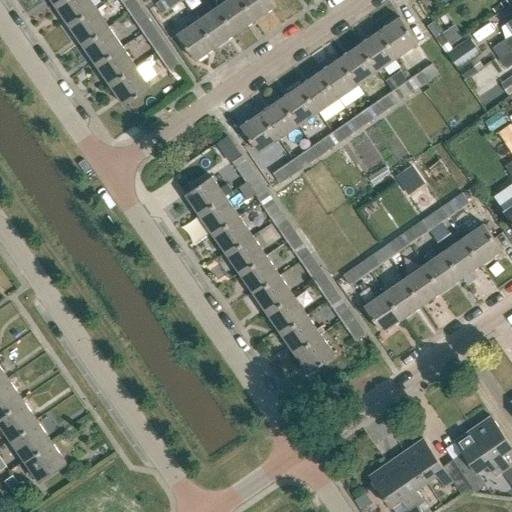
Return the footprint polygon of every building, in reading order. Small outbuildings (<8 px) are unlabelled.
[(65,0),(56,6),(70,26),(96,8),(90,0),(65,0)] [(140,7),(135,0),(120,0),(130,14),(140,7)] [(183,0),(163,0),(156,5),(164,15),(184,1),(183,0)] [(229,0),(218,8),(236,34),(256,20),(241,0),(229,0)] [(241,0),(256,20),(276,6),(272,0),(241,0)] [(154,26),(140,7),(130,14),(143,34),(154,26)] [(70,26),(83,46),(110,28),(96,8),(70,26)] [(198,21),(216,47),(236,34),(218,8),(198,21)] [(380,32),(398,58),(418,44),(400,18),(380,32)] [(178,36),(196,62),(216,47),(198,21),(178,36)] [(511,37),(494,50),(500,59),(511,50),(511,21),(509,24),(511,27),(511,37)] [(434,22),(427,26),(434,36),(441,31),(434,22)] [(143,34),(157,53),(167,46),(154,26),(143,34)] [(83,46),(97,66),(123,47),(110,28),(83,46)] [(360,45),(378,71),(398,58),(380,32),(360,45)] [(449,43),(443,32),(435,37),(442,47),(449,43)] [(469,38),(447,54),(458,70),(469,62),(481,54),(469,38)] [(340,59),(358,85),(378,71),(360,45),(340,59)] [(171,74),(181,67),(167,46),(157,53),(171,74)] [(97,66),(110,85),(137,67),(123,47),(97,66)] [(511,50),(500,59),(507,69),(511,65),(511,50)] [(320,73),(338,99),(358,85),(340,59),(320,73)] [(469,62),(458,70),(465,79),(476,72),(469,62)] [(432,64),(412,78),(420,89),(440,75),(432,64)] [(110,85),(125,106),(151,88),(137,67),(110,85)] [(300,86),(318,112),(338,99),(320,73),(300,86)] [(511,76),(501,84),(509,96),(511,94),(511,76)] [(420,89),(412,78),(393,91),(400,102),(420,89)] [(280,100),(298,126),(318,112),(300,86),(280,100)] [(393,91),(373,105),(380,116),(400,102),(393,91)] [(260,114),(278,140),(298,126),(280,100),(260,114)] [(373,105),(353,119),(360,130),(380,116),(373,105)] [(241,127),(258,153),(278,140),(260,114),(241,127)] [(333,132),(340,143),(360,130),(353,119),(333,132)] [(333,132),(313,146),(320,157),(340,143),(333,132)] [(313,146),(293,160),(301,171),(320,157),(313,146)] [(247,182),(257,175),(243,155),(233,162),(247,182)] [(281,184),(301,171),(293,160),(273,173),(281,184)] [(397,179),(411,199),(428,187),(415,167),(397,179)] [(257,175),(247,182),(260,202),(271,195),(257,175)] [(186,195),(200,215),(226,197),(212,177),(186,195)] [(463,194),(443,208),(451,218),(471,205),(463,194)] [(274,222),(284,215),(271,195),(260,202),(274,222)] [(200,215),(213,235),(239,217),(226,197),(200,215)] [(443,208),(423,221),(431,232),(451,218),(443,208)] [(287,242),(298,235),(284,215),(274,222),(287,242)] [(213,235),(227,255),(253,237),(239,217),(213,235)] [(431,232),(423,221),(403,235),(411,246),(431,232)] [(463,239),(481,265),(501,251),(483,225),(463,239)] [(298,235),(287,242),(301,262),(311,255),(298,235)] [(403,235),(384,249),(391,259),(411,246),(403,235)] [(227,255),(241,274),(267,256),(253,237),(227,255)] [(443,253),(461,278),(481,265),(463,239),(443,253)] [(384,249),(364,262),(371,273),(391,259),(384,249)] [(424,266),(441,292),(461,278),(443,253),(424,266)] [(311,255),(301,262),(314,282),(325,275),(311,255)] [(241,274),(254,294),(280,276),(267,256),(241,274)] [(364,262),(344,276),(351,287),(371,273),(364,262)] [(404,280),(422,305),(441,292),(424,266),(404,280)] [(328,301),(338,294),(325,275),(314,282),(328,301)] [(254,294),(268,314),(294,296),(280,276),(254,294)] [(385,293),(402,319),(422,305),(404,280),(385,293)] [(364,307),(382,333),(402,319),(385,293),(364,307)] [(338,294),(328,301),(342,321),(352,314),(338,294)] [(268,314),(281,334),(307,316),(294,296),(268,314)] [(352,314),(342,321),(355,341),(366,334),(352,314)] [(281,334),(295,353),(321,335),(307,316),(281,334)] [(295,353),(309,373),(335,355),(321,335),(295,353)] [(0,386),(9,380),(0,367),(0,386)] [(0,386),(0,416),(23,401),(9,380),(0,386)] [(0,416),(0,425),(10,440),(37,422),(23,401),(0,416)] [(511,446),(492,418),(473,430),(502,473),(510,467),(502,455),(511,448),(511,446)] [(10,440),(24,461),(52,442),(37,422),(10,440)] [(473,467),(463,474),(471,486),(475,493),(486,485),(478,472),(487,465),(495,477),(502,473),(473,430),(456,443),(473,467)] [(424,439),(404,452),(425,483),(436,475),(444,487),(453,482),(461,493),(471,486),(463,474),(453,461),(443,468),(424,439)] [(24,461),(39,482),(66,464),(52,442),(24,461)] [(387,464),(419,511),(420,511),(417,506),(424,501),(416,489),(425,483),(404,452),(387,464)] [(408,511),(419,511),(387,464),(370,476),(391,507),(402,500),(410,511),(408,511)] [(5,481),(18,499),(26,494),(13,476),(5,481)] [(37,492),(44,502),(54,495),(47,485),(37,492)]
